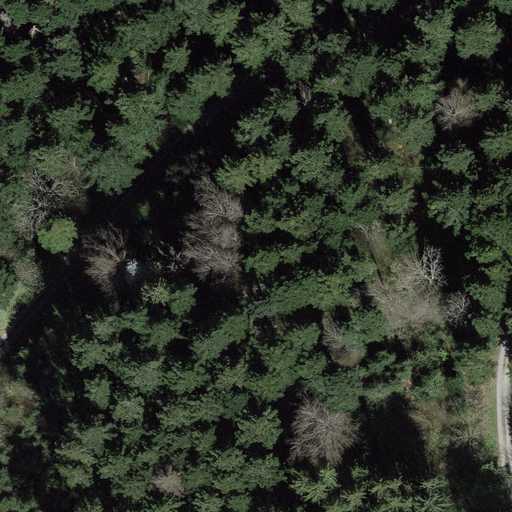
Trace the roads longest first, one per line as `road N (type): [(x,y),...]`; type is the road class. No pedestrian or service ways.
road 1 (track): [(0,350),(178,142),(233,92),(279,63),(444,0)]
road 2 (track): [(511,330),(499,398),(511,491)]
